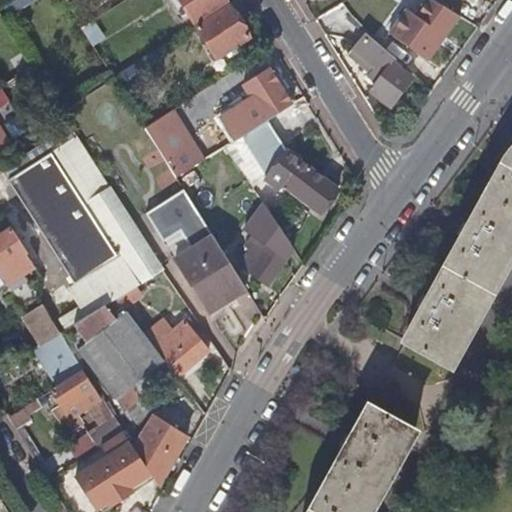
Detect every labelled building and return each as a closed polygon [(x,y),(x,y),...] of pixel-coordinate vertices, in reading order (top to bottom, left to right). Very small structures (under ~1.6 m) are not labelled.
[(8,0),(0,5),(0,6),(7,18),(33,0),(8,0)] [(124,0),(92,17),(103,37),(159,7),(154,0),(124,0)] [(189,16),(178,0),(165,0),(180,23),(189,16)] [(178,0),(189,16),(192,22),(225,0),(178,0)] [(345,0),(341,3),(356,18),(373,8),(378,16),(403,0),(408,0),(418,7),(414,12),(404,8),(386,32),(427,61),(459,16),(433,0),(345,0)] [(250,37),(231,6),(196,28),(216,58),(250,37)] [(103,38),(91,19),(87,22),(97,39),(89,45),(90,46),(103,38)] [(97,39),(87,22),(78,28),(89,45),(97,39)] [(394,60),(361,36),(349,52),(371,67),(365,77),(375,85),(371,93),(389,106),(407,79),(390,65),(394,60)] [(29,64),(21,51),(6,60),(14,73),(29,64)] [(130,65),(110,78),(118,90),(139,77),(130,65)] [(266,121),(290,106),(268,70),(243,86),(249,97),(234,106),(241,117),(250,131),(266,121)] [(172,110),(143,128),(174,179),(203,161),(172,110)] [(250,131),(241,117),(229,124),(232,129),(229,131),(235,140),(239,138),(250,131)] [(284,154),(266,121),(250,131),(239,138),(235,140),(227,145),(252,185),(262,179),(263,180),(263,182),(278,191),(282,185),(320,212),(336,190),(284,154)] [(120,208),(68,125),(0,168),(0,174),(72,282),(68,285),(79,305),(60,316),(65,327),(116,296),(133,286),(160,269),(120,208)] [(511,150),(506,158),(406,337),(451,362),(511,255),(511,150)] [(198,179),(192,170),(179,178),(184,187),(198,179)] [(204,315),(245,290),(183,192),(142,216),(160,244),(163,242),(175,261),(172,262),(204,315)] [(267,286),(292,250),(265,207),(246,235),(249,238),(244,247),(248,250),(237,267),(267,286)] [(17,222),(9,228),(27,255),(28,254),(33,250),(17,222)] [(27,255),(9,228),(0,233),(0,288),(33,267),(25,256),(27,255)] [(25,256),(33,267),(35,266),(28,254),(27,255),(25,256)] [(133,286),(116,296),(122,304),(138,294),(133,286)] [(116,296),(65,327),(58,332),(66,345),(81,335),(85,341),(76,347),(115,398),(132,385),(141,397),(160,383),(162,387),(175,377),(144,334),(122,304),(116,296)] [(58,332),(40,303),(21,315),(19,316),(37,345),(58,332)] [(144,334),(175,377),(208,354),(197,339),(202,336),(191,319),(172,332),(164,320),(144,334)] [(66,345),(58,332),(37,345),(31,349),(53,384),(80,366),(66,345)] [(99,400),(80,371),(50,388),(59,402),(69,417),(70,419),(99,400)] [(125,409),(141,397),(132,385),(115,398),(125,409)] [(40,407),(33,397),(6,415),(14,428),(21,424),(27,420),(25,416),(40,407)] [(155,415),(141,397),(125,409),(112,417),(116,422),(122,432),(124,435),(141,420),(144,424),(155,415)] [(69,417),(59,402),(47,412),(56,426),(69,417)] [(365,511),(412,429),(367,405),(307,511),(365,511)] [(143,464),(157,486),(182,447),(169,428),(156,421),(142,444),(153,450),(143,464)] [(106,428),(111,438),(122,432),(116,422),(106,428)] [(39,454),(21,424),(14,428),(33,458),(39,454)] [(111,438),(105,443),(110,451),(73,474),(94,507),(103,500),(107,505),(126,492),(114,472),(125,465),(130,472),(143,464),(124,435),(122,432),(111,438)]
